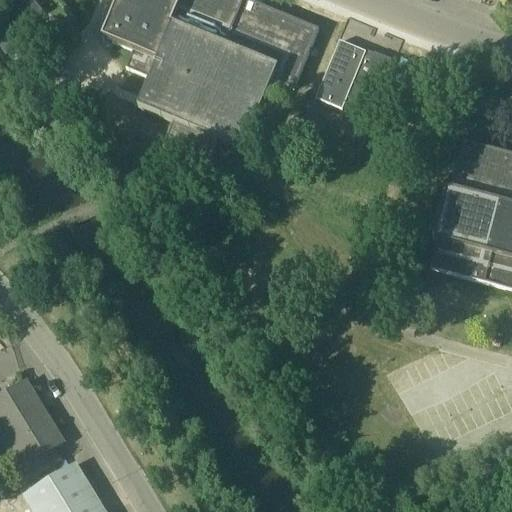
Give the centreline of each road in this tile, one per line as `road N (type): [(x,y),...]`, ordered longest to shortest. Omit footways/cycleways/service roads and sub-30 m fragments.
road 1 (residential): [(511,372),(382,334),(353,295),(362,234),(430,20)]
road 2 (unclassified): [(147,511),(37,335),(0,293)]
